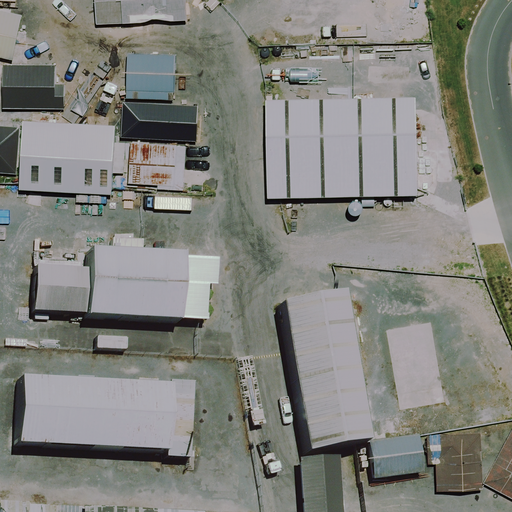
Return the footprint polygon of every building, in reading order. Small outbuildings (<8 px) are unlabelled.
[(8,9),(0,8),(0,75),(24,77),(26,23),(15,23),(15,19),(8,18),(8,9)] [(413,97),(264,100),(266,197),(415,194),(413,97)] [(113,126),(22,121),(18,189),(109,193),(113,126)] [(190,140),(144,138),(141,188),(175,189),(176,174),(189,175),(190,140)] [(176,258),(83,253),(82,273),(80,318),(80,320),(171,325),(171,321),(175,261),(176,258)] [(212,262),(175,261),(171,321),(200,322),(202,288),(211,288),(212,262)] [(80,318),(82,273),(30,270),(27,316),(80,318)] [(361,447),(335,298),(275,309),(300,457),(361,447)] [(164,391),(14,384),(10,450),(161,457),(164,391)] [(164,384),(164,391),(161,457),(161,461),(185,462),(188,385),(164,384)]
